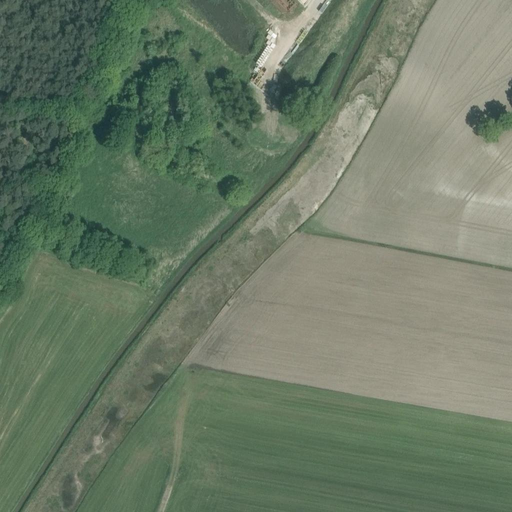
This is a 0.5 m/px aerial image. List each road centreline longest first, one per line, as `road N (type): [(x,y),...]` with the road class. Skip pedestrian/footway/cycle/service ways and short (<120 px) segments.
road 1 (track): [(0,268),(74,115)]
road 2 (track): [(74,115),(132,0)]
